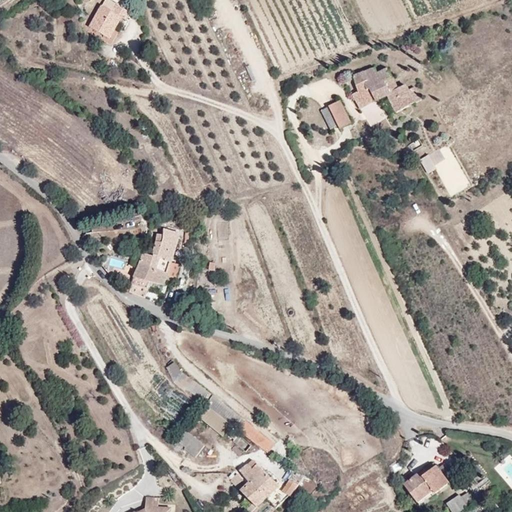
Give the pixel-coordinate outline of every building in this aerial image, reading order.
[(63,8),(74,7),(73,0),(61,0),(57,1),(58,7),(63,7),(63,8)] [(126,21),(131,13),(109,0),(106,0),(91,26),(110,37),(121,18),(126,21)] [(137,75),(141,68),(128,59),(124,65),(137,75)] [(362,96),(392,83),(386,72),(382,73),(381,70),(377,72),(378,75),(377,75),(374,70),(350,77),(355,94),(356,95),(358,98),(362,96)] [(384,91),(393,86),(392,83),(382,87),(384,91)] [(411,104),(402,88),(395,90),(393,86),(384,91),(382,87),(362,96),(366,104),(368,104),(372,102),(373,103),(385,98),(392,113),(411,104)] [(409,88),(404,91),(411,104),(416,101),(409,88)] [(366,104),(362,96),(358,98),(356,95),(355,94),(350,97),(356,109),(362,106),(363,107),(366,104)] [(392,113),(385,98),(378,101),(385,117),(392,113)] [(349,124),(338,102),(328,109),(340,131),(349,124)] [(332,132),(338,128),(328,109),(321,113),(332,132)] [(360,144),(358,141),(359,138),(355,136),(348,148),(353,149),(355,147),(357,148),(360,144)] [(426,150),(417,155),(424,168),(433,163),(426,150)] [(128,223),(130,230),(140,227),(139,220),(141,219),(139,212),(128,215),(130,222),(128,223)] [(170,264),(180,235),(167,230),(161,246),(154,245),(152,259),(141,256),(138,268),(166,276),(170,264)] [(176,266),(170,264),(166,276),(172,278),(176,266)] [(161,294),(166,276),(138,268),(130,296),(145,300),(147,291),(161,294)] [(215,398),(197,382),(188,370),(178,376),(188,391),(197,400),(206,408),(215,398)] [(220,419),(228,409),(215,398),(206,408),(220,419)] [(238,418),(228,409),(220,419),(230,427),(238,418)] [(275,448),(238,418),(230,427),(258,450),(267,457),(275,448)] [(208,452),(189,435),(181,443),(188,450),(185,454),(198,463),(208,452)] [(253,472),(259,466),(254,461),(248,467),(253,472)] [(283,483),(278,478),(275,481),(259,466),(253,472),(248,467),(241,474),(251,485),(267,500),(283,483)] [(436,499),(448,489),(435,471),(420,482),(417,478),(403,489),(416,506),(432,494),(436,499)] [(267,500),(251,485),(250,487),(239,476),(233,483),(241,492),(240,494),(257,510),(267,500)] [(289,500),(299,486),(292,483),(283,494),(289,500)] [(420,511),(436,499),(432,494),(416,506),(420,511)] [(468,511),(473,510),(466,499),(460,503),(457,499),(442,510),(443,511),(468,511)] [(159,511),(159,501),(144,501),(144,510),(159,511)]
